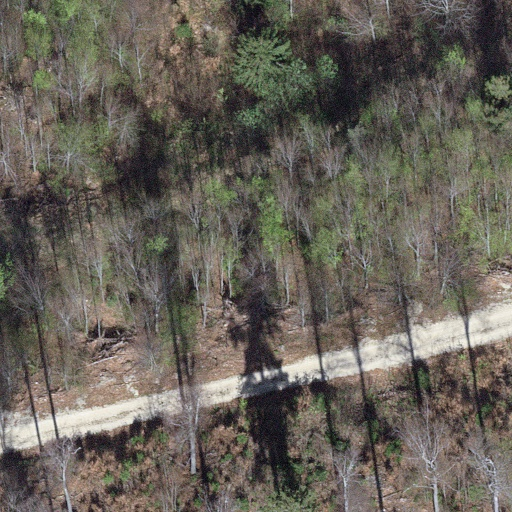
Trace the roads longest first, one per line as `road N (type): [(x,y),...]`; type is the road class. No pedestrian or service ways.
road 1 (track): [(511,52),(205,204),(0,283)]
road 2 (track): [(0,439),(511,312)]
